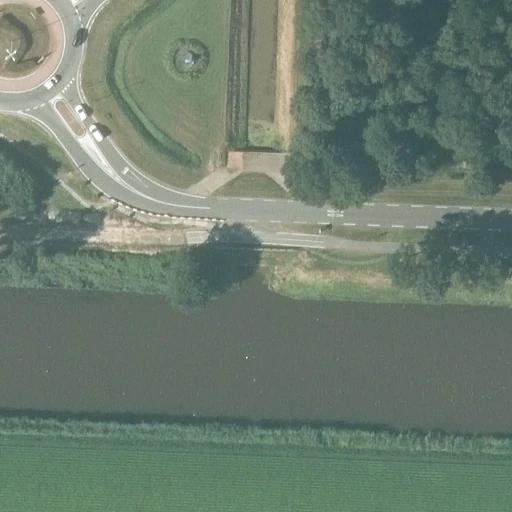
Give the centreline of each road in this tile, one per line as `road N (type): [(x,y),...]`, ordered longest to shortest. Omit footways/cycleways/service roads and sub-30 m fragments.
road 1 (unclassified): [(511,220),(179,207),(125,186)]
road 2 (track): [(298,0),(294,190)]
road 3 (track): [(221,0),(214,180)]
road 4 (track): [(192,208),(194,194),(237,165),(268,167),(303,200),(303,212)]
road 5 (unclassified): [(25,102),(99,180),(125,186)]
road 6 (unclassified): [(125,186),(63,76)]
